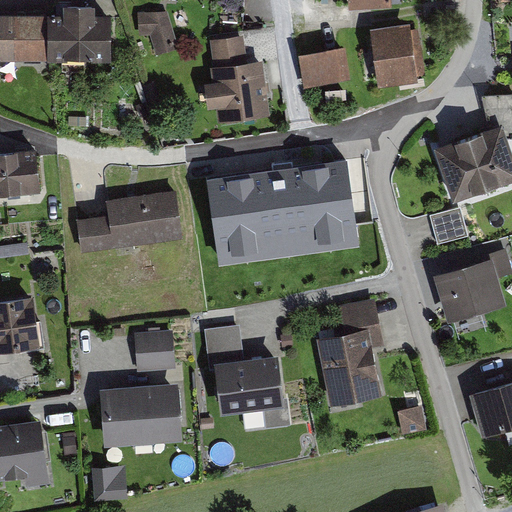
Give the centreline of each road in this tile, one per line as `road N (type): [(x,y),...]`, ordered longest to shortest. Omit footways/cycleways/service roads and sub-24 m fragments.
road 1 (residential): [(0,126),(83,152),(144,158),(355,129),(384,136)]
road 2 (residential): [(476,511),(381,180),(384,136)]
road 3 (residential): [(384,136),(455,71),(475,0)]
